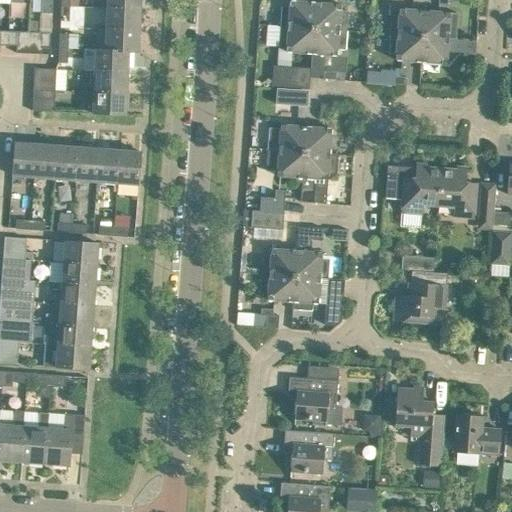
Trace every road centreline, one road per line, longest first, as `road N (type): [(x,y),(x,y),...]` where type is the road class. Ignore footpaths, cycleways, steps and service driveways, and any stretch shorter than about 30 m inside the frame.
road 1 (tertiary): [(170,511),(215,0)]
road 2 (residential): [(250,511),(259,372),(289,340),(356,344)]
road 3 (residential): [(356,344),(370,142),(383,110)]
road 4 (residential): [(383,110),(468,105),(492,84),(493,0)]
road 5 (residential): [(511,374),(453,371),(433,351),(356,344)]
